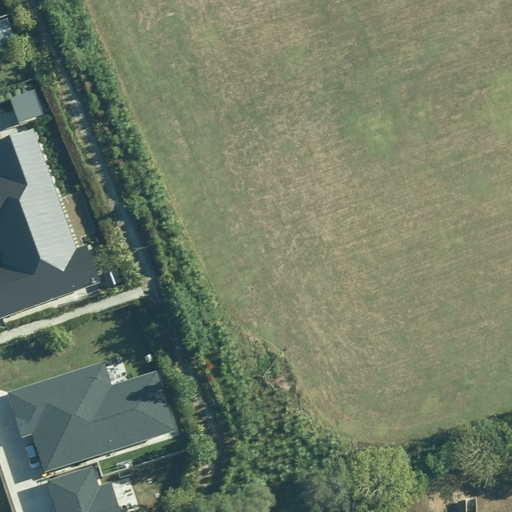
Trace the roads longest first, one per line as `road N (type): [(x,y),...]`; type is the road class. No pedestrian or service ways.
road 1 (unknown): [(190,511),(218,450),(214,436),(30,0)]
road 2 (unknown): [(0,340),(154,291)]
